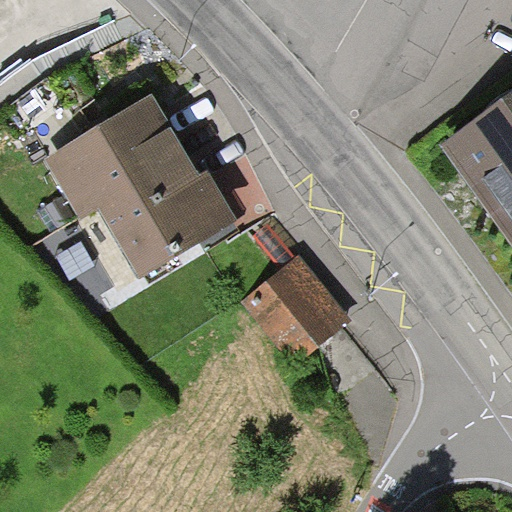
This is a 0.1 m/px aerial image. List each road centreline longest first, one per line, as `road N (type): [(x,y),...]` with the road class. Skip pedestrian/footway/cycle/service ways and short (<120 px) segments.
road 1 (residential): [(196,0),(303,115),(511,387)]
road 2 (residential): [(511,387),(421,462),(380,511)]
